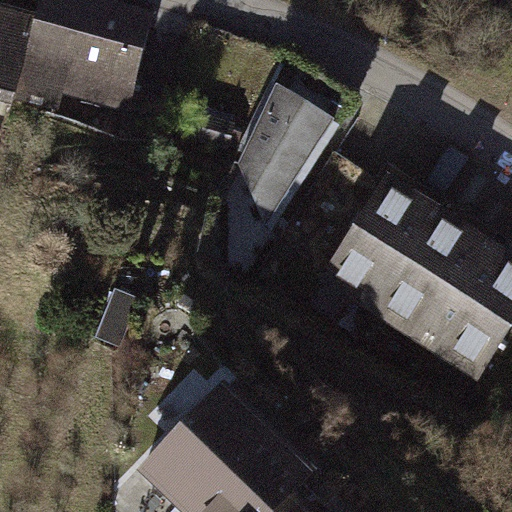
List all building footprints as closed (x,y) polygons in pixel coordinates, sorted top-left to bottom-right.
[(61,0),(46,0),(39,24),(19,98),(62,110),(70,79),(90,85),(85,100),(125,111),(150,25),(61,0)] [(0,156),(2,158),(19,98),(39,24),(0,13),(0,156)] [(296,65),(242,169),(272,240),(360,104),(296,65)] [(235,129),(199,119),(194,138),(230,149),(235,129)] [(392,185),(342,154),(279,254),(329,285),(392,185)] [(442,217),(392,186),(329,286),(379,317),(442,217)] [(492,248),(442,217),(380,317),(430,348),(492,248)] [(511,329),(511,261),(493,249),(430,349),(480,380),(511,329)] [(194,511),(270,435),(229,395),(150,475),(186,510),(183,511),(194,511)] [(275,511),(287,500),(312,475),(270,435),(194,511),(275,511)] [(299,511),(287,500),(275,511),(299,511)]
